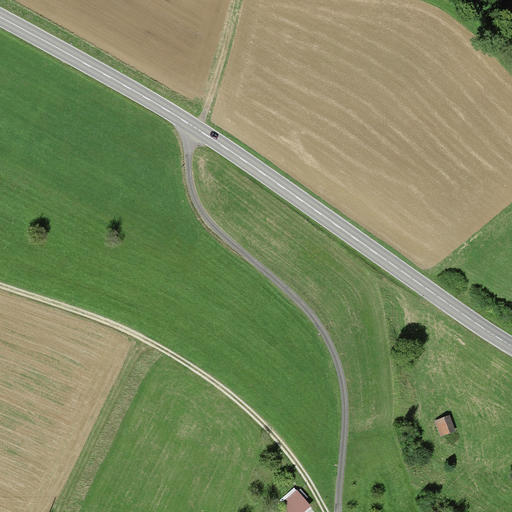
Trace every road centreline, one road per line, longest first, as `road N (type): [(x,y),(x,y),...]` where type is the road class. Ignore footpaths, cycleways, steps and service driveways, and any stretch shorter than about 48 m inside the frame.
road 1 (unclassified): [(196,128),(187,152),(201,211),(304,306),(334,355),(344,414),(338,511)]
road 2 (track): [(326,511),(290,454),(202,373),(118,326),(0,284)]
road 3 (primary): [(196,128),(511,345)]
road 4 (primary): [(0,16),(196,128)]
road 5 (track): [(56,511),(145,339)]
road 6 (track): [(237,0),(196,128)]
